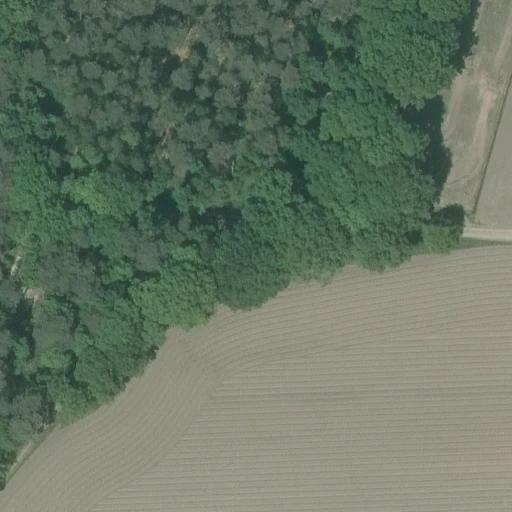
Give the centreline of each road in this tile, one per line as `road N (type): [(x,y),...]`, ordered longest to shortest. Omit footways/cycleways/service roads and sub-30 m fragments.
road 1 (track): [(511,236),(190,220)]
road 2 (track): [(190,220),(90,313),(0,471)]
road 3 (track): [(190,220),(20,179)]
road 4 (track): [(20,179),(0,35)]
